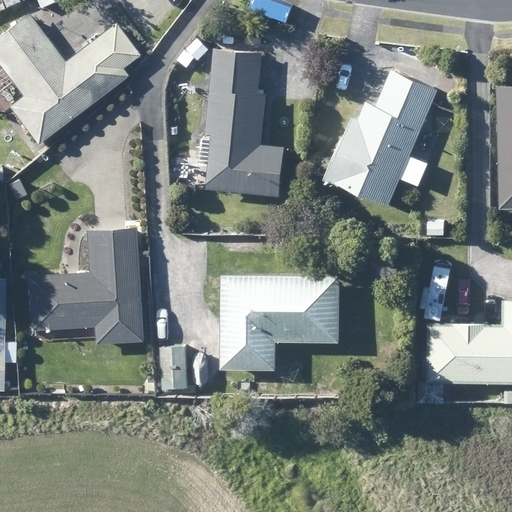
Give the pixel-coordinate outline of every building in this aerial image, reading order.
[(62,61),(46,40),(26,12),(0,31),(0,67),(20,95),(7,105),(34,142),(126,74),(120,66),(137,53),(114,22),(96,36),(62,61)] [(260,143),(265,93),(258,92),(262,52),(214,48),(213,54),(208,111),(206,131),(213,132),(213,137),(201,136),(201,138),(200,148),(199,158),(210,159),(207,188),(281,196),(285,146),(267,144),(263,143),(260,143)] [(417,185),(427,160),(409,153),(431,100),(438,86),(392,67),(376,105),(366,100),(358,119),(351,115),(324,179),(338,185),(339,183),(390,203),(401,177),(417,185)] [(511,83),(497,84),(498,123),(500,207),(505,207),(511,206),(511,83)] [(443,219),(428,218),(428,232),(443,233),(443,219)] [(135,245),(134,241),(134,225),(124,226),(91,228),(84,228),(86,271),(76,272),(66,272),(25,274),(29,328),(33,327),(91,325),(91,337),(92,342),(140,339),(135,245)] [(221,319),(221,368),(275,367),(275,339),(339,339),(340,274),(221,273),(221,319)] [(511,299),(503,300),(502,322),(486,322),(471,323),(439,322),(430,322),(427,322),(427,380),(419,380),(419,400),(444,400),(444,381),(465,380),(511,381),(511,299)] [(187,385),(187,383),(186,343),(161,344),(163,387),(187,385)] [(511,391),(503,391),(503,402),(511,402),(511,391)]
